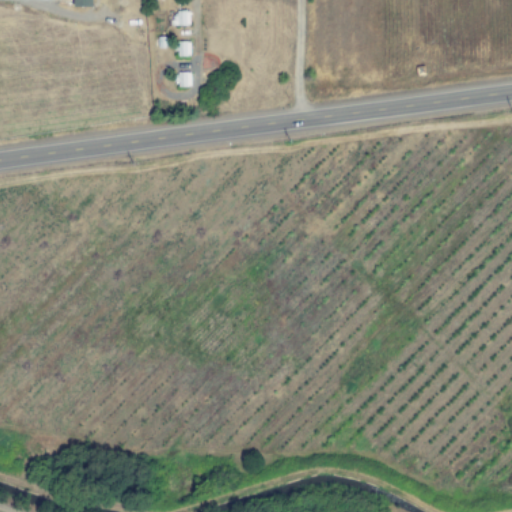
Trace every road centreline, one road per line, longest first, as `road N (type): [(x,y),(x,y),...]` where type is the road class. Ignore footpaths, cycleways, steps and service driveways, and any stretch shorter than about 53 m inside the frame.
road 1 (secondary): [(511,91),(0,162)]
road 2 (residential): [(304,120),(301,0)]
